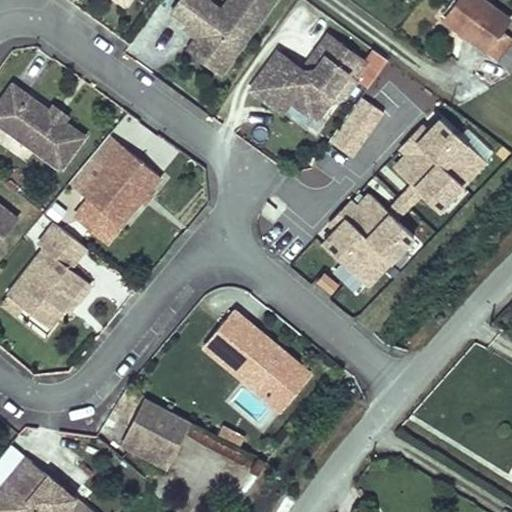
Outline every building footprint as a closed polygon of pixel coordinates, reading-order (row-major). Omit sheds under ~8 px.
[(179,0),(172,11),(188,24),(200,32),(196,37),(230,61),(274,0),(227,0),(222,8),(210,0),(179,0)] [(481,0),(458,0),(444,19),(499,59),(511,41),(511,39),(499,30),(508,19),(481,0)] [(316,51),(324,57),(315,69),(304,71),(302,70),(277,52),(251,90),(282,112),(290,101),(314,118),(325,103),(346,73),(352,77),(363,61),(327,36),(316,51)] [(511,41),(499,59),(511,69),(511,41)] [(324,57),(316,51),(302,70),(304,71),(315,69),(324,57)] [(352,77),(346,73),(325,103),(344,97),(356,80),(352,77)] [(50,110),(12,82),(0,99),(0,125),(60,169),(85,134),(65,120),(50,110)] [(362,96),(331,141),(354,157),(385,112),(362,96)] [(54,104),(50,110),(65,120),(69,115),(54,104)] [(471,183),(491,162),(437,112),(382,171),(404,191),(394,202),(406,213),(423,195),(445,215),(473,184),(471,183)] [(160,175),(122,143),(81,192),(119,224),(160,175)] [(368,293),(421,240),(370,190),(348,211),(350,213),(319,245),(368,293)] [(0,239),(18,216),(0,202),(0,239)] [(87,245),(56,221),(39,242),(44,247),(8,293),(50,325),(69,301),(74,304),(92,282),(71,266),(87,245)] [(337,283),(325,273),(318,281),(330,291),(337,283)] [(234,298),(195,343),(254,394),(259,388),(281,407),(315,369),(234,298)] [(191,422),(145,398),(128,430),(174,455),(191,422)] [(194,426),(191,435),(225,448),(228,439),(194,426)] [(174,455),(128,430),(120,444),(166,469),(174,455)] [(97,511),(24,449),(0,476),(0,511),(97,511)]
